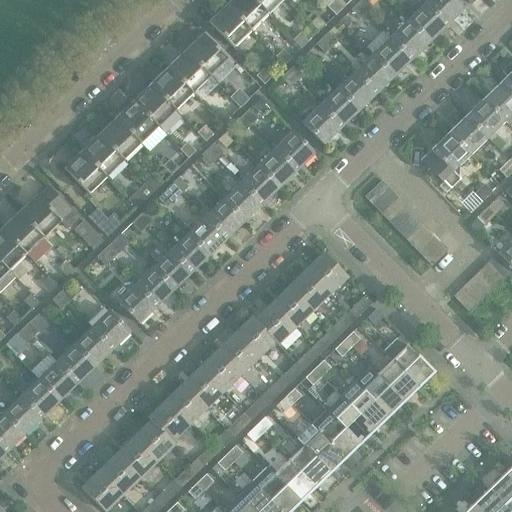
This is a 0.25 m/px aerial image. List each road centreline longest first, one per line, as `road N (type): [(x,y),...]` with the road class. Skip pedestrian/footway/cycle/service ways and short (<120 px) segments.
road 1 (residential): [(62,511),(33,482),(321,199)]
road 2 (residential): [(321,199),(511,11)]
road 3 (residential): [(0,170),(177,0)]
road 4 (residential): [(472,363),(321,199)]
